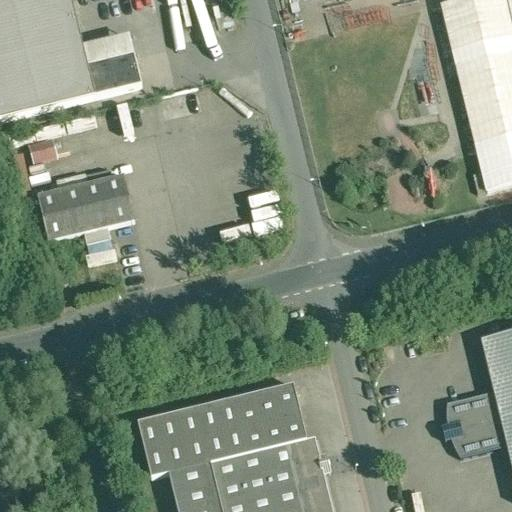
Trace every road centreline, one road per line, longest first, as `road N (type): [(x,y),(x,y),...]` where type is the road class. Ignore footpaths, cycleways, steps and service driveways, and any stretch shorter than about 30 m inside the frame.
road 1 (unclassified): [(0,350),(325,277)]
road 2 (unclassified): [(251,0),(325,277)]
road 3 (unknown): [(111,325),(148,288),(164,254),(175,62)]
road 4 (unclassified): [(325,277),(382,511)]
road 5 (unclassified): [(325,277),(511,231)]
